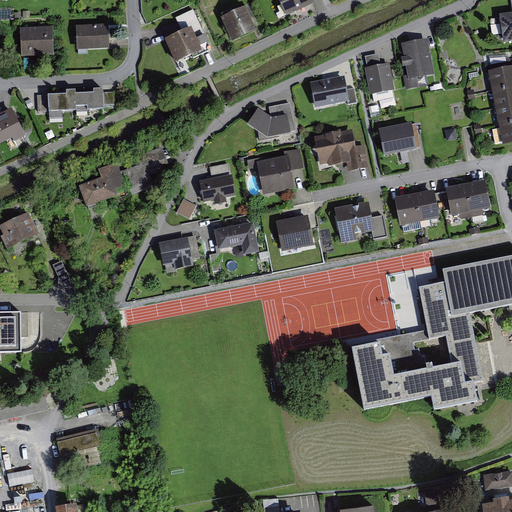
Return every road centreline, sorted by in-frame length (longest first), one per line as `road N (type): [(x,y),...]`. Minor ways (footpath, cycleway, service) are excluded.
road 1 (residential): [(471,0),(250,102),(212,128),(102,323)]
road 2 (residential): [(361,0),(0,170)]
road 3 (residential): [(136,0),(139,55),(119,76),(0,81)]
road 4 (residential): [(102,323),(44,435),(52,511)]
road 5 (residential): [(497,162),(316,196)]
